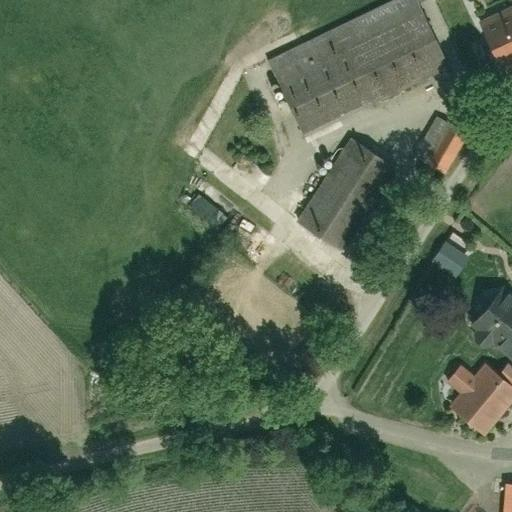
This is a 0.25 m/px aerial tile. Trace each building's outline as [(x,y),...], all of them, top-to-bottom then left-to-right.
[(399,0),(272,54),(305,132),(449,71),(418,0),(399,0)] [(511,7),(481,21),(504,73),(511,69),(511,7)] [(413,163),(444,181),(470,138),(439,120),(413,163)] [(302,220),(342,247),(396,167),(356,140),(302,220)] [(511,295),(500,287),(471,332),(511,358),(511,295)] [(456,406),(492,434),(511,408),(511,372),(493,358),(482,372),(466,360),(450,381),(467,393),(456,406)] [(117,371),(113,406),(172,412),(176,377),(117,371)]
